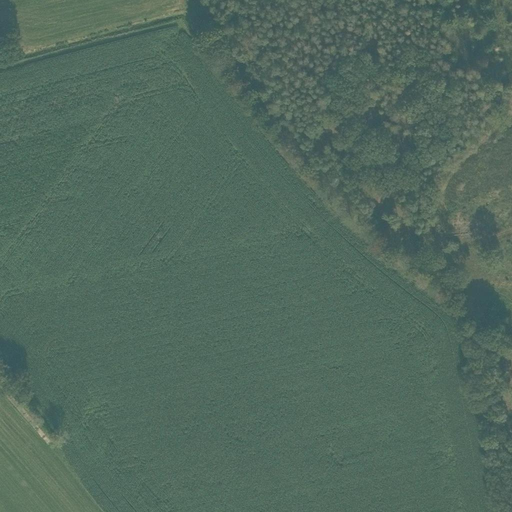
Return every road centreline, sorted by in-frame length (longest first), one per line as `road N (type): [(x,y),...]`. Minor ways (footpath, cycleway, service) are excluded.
road 1 (track): [(432,265),(416,264),(273,137),(237,89),(193,0)]
road 2 (track): [(487,323),(486,381),(511,508)]
road 3 (track): [(432,265),(444,231),(438,202),(452,170),(511,112)]
